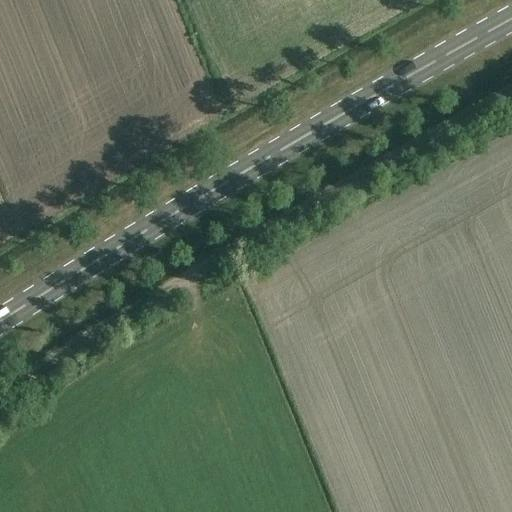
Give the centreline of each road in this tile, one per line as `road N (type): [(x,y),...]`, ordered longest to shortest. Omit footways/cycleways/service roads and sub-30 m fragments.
road 1 (primary): [(0,324),(511,19)]
road 2 (track): [(511,101),(51,349),(0,400)]
